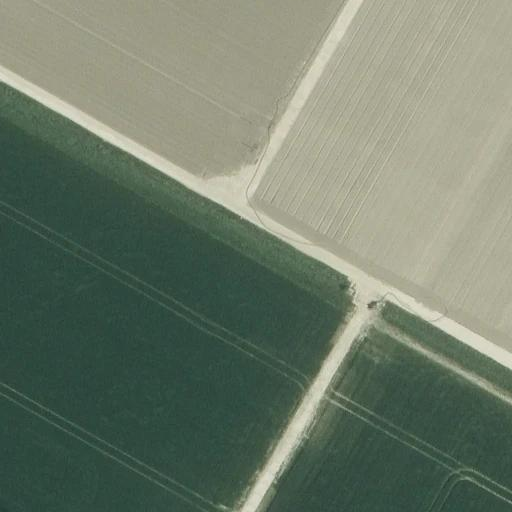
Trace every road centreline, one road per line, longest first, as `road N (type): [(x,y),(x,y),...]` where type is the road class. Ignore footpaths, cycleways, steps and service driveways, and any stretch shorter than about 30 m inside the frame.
road 1 (track): [(0,77),(375,290),(247,511)]
road 2 (track): [(352,0),(231,209)]
